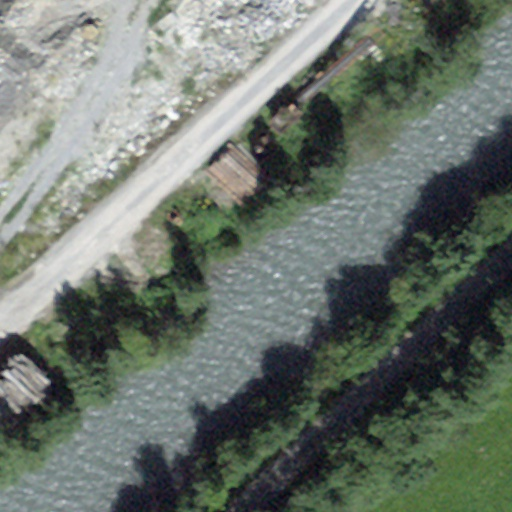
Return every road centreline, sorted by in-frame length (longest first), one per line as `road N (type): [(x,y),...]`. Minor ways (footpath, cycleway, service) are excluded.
road 1 (track): [(339,0),(217,111),(0,335)]
road 2 (residential): [(511,254),(243,511)]
